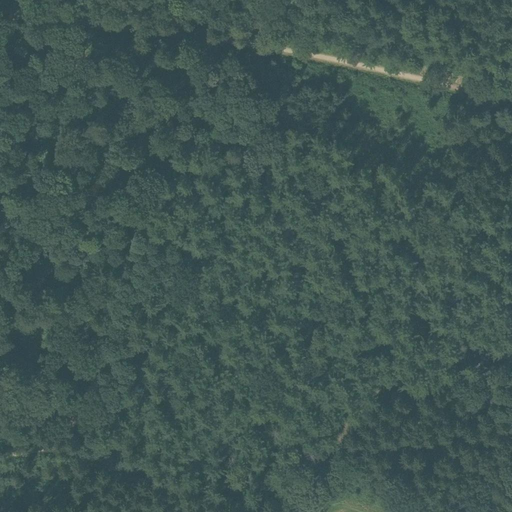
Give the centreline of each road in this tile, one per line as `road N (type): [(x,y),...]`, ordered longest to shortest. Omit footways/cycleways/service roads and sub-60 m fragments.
road 1 (track): [(0,457),(68,449),(275,487),(341,448),(367,411),(411,380),(511,351)]
road 2 (track): [(28,0),(236,33),(511,91)]
road 3 (track): [(68,449),(134,220),(164,22)]
